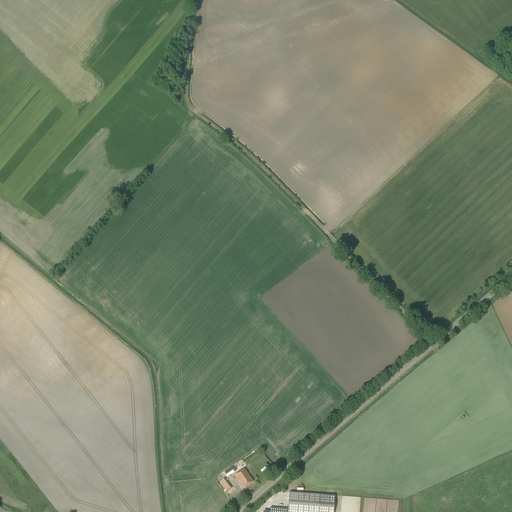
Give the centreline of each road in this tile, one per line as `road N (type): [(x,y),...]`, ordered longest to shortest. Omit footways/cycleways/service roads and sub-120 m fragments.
road 1 (track): [(193,0),(191,106),(260,163),(432,343)]
road 2 (tertiary): [(235,511),(511,275)]
